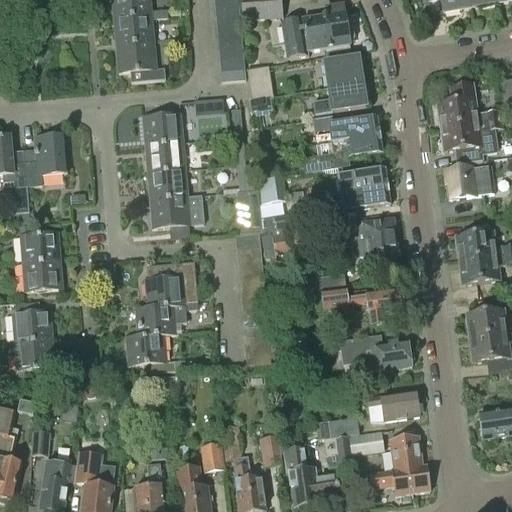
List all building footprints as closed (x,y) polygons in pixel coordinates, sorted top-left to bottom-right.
[(110,0),(113,22),(150,19),(150,16),(148,0),(110,0)] [(279,0),(239,0),(240,12),(280,9),(279,0)] [(427,0),(428,6),(440,4),(443,17),(469,13),(467,0),(427,0)] [(467,0),(469,13),(496,8),(494,0),(467,0)] [(511,0),(494,0),(496,8),(511,5),(511,0)] [(237,1),(213,3),(214,15),(238,13),(237,1)] [(326,20),(318,21),(323,48),(327,47),(328,53),(348,49),(348,45),(351,44),(353,41),(352,35),(349,33),(346,33),(342,8),(340,8),(340,9),(324,12),(326,20)] [(280,9),(240,12),(242,25),(281,22),(280,9)] [(238,13),(214,15),(215,27),(239,25),(238,13)] [(150,19),(113,22),(115,50),(153,47),(151,24),(167,23),(166,14),(150,16),(150,19)] [(302,22),(280,26),(286,64),(308,60),(307,56),(328,53),(327,47),(323,48),(318,21),(302,24),(302,22)] [(239,25),(215,27),(216,38),(240,36),(239,25)] [(240,36),(216,38),(217,51),(241,48),(240,36)] [(153,47),(115,50),(117,78),(129,76),(130,87),(164,84),(163,73),(155,74),(153,47)] [(241,48),(217,51),(218,63),(242,60),(241,48)] [(242,60),(218,63),(219,74),(243,72),(242,60)] [(358,63),(324,68),(328,92),(362,87),(361,83),(364,81),(363,77),(360,76),(358,63)] [(245,74),(250,103),(250,104),(269,101),(272,101),(267,71),(245,74)] [(243,72),(219,74),(220,87),(244,84),(243,72)] [(511,85),(501,87),(505,115),(511,114),(511,85)] [(329,104),(312,107),(314,119),(366,111),(364,98),(367,96),(366,92),(362,91),(362,87),(328,92),(329,104)] [(453,107),(438,109),(441,133),(477,128),(486,127),(501,125),(499,116),(475,119),(471,90),(451,93),(453,107)] [(196,119),(225,114),(222,99),(193,105),(196,119)] [(271,113),(269,101),(250,104),(250,103),(248,103),(250,117),(271,113)] [(239,114),(227,115),(229,143),(234,143),(242,142),(239,114)] [(180,120),(142,123),(144,151),(182,147),(180,120)] [(340,120),(311,124),(313,137),(328,135),(330,148),(379,140),(376,122),(342,128),(340,120)] [(501,125),(486,127),(487,135),(502,133),(501,125)] [(477,128),(441,133),(445,156),(480,151),(477,128)] [(10,140),(0,140),(0,187),(6,187),(5,185),(12,184),(13,192),(26,191),(23,155),(11,156),(10,140)] [(34,154),(23,155),(26,191),(42,190),(41,180),(64,178),(61,140),(33,142),(34,154)] [(332,159),(302,163),(304,178),(338,173),(337,164),(382,157),(379,140),(330,148),(332,159)] [(242,142),(234,143),(236,170),(244,169),(242,142)] [(182,147),(144,151),(147,178),(185,175),(182,147)] [(269,149),(254,150),(255,160),(270,159),(269,149)] [(270,159),(255,160),(257,180),(272,178),(270,159)] [(244,169),(236,170),(239,197),(247,197),(244,169)] [(490,171),(445,177),(449,204),(494,199),(490,171)] [(384,174),(334,182),(337,199),(339,199),(387,192),(384,174)] [(185,175),(147,178),(149,206),(187,202),(185,175)] [(281,181),(257,184),(260,209),(272,207),(272,206),(284,205),(281,181)] [(387,192),(339,199),(342,216),(390,209),(387,192)] [(257,196),(247,197),(239,197),(236,198),(240,240),(261,238),(257,196)] [(72,208),(84,207),(83,199),(71,200),(72,208)] [(187,202),(149,206),(152,233),(203,229),(200,201),(187,202)] [(276,236),(298,232),(303,231),(301,217),(274,221),(274,223),(276,236)] [(363,230),(355,231),(359,261),(367,259),(369,274),(397,271),(395,253),(394,253),(391,226),(363,230)] [(298,232),(271,236),(274,257),(301,253),(298,232)] [(491,237),(457,242),(460,266),(495,261),(491,237)] [(57,238),(19,241),(21,268),(59,265),(57,238)] [(259,239),(235,241),(236,252),(260,250),(259,239)] [(511,249),(501,251),(503,260),(511,258),(511,249)] [(260,250),(236,252),(237,264),(261,262),(260,250)] [(511,258),(503,260),(504,268),(511,267),(511,258)] [(495,261),(460,266),(463,289),(498,284),(495,261)] [(261,262),(237,264),(238,276),(262,274),(261,262)] [(59,265),(21,268),(23,296),(61,294),(59,265)] [(144,286),(146,313),(146,314),(172,311),(173,312),(184,311),(184,307),(182,282),(190,282),(189,273),(173,275),(174,283),(144,286)] [(262,274),(238,276),(239,288),(263,286),(262,274)] [(343,278),(292,286),(294,300),(321,295),(321,296),(345,293),(343,278)] [(263,286),(239,288),(240,300),(264,298),(263,286)] [(345,293),(321,296),(323,312),(367,306),(369,323),(370,322),(371,331),(386,329),(385,320),(404,318),(400,292),(366,297),(366,298),(346,300),(345,293)] [(264,298),(240,300),(241,312),(265,310),(264,298)] [(134,314),(136,341),(136,342),(163,339),(163,340),(175,339),(174,328),(186,327),(185,315),(197,314),(196,306),(184,307),(184,311),(173,312),(172,311),(146,314),(146,313),(134,314)] [(265,310),(241,312),(242,324),(266,322),(265,310)] [(502,314),(467,319),(471,343),(506,338),(502,314)] [(49,317),(12,319),(14,347),(52,344),(49,317)] [(266,322),(242,324),(243,336),(267,334),(266,322)] [(267,334),(243,336),(244,348),(268,346),(267,334)] [(511,337),(506,338),(471,343),(474,367),(509,362),(507,348),(511,347),(511,337)] [(136,341),(124,342),(127,370),(157,368),(158,376),(174,374),(174,366),(165,367),(163,340),(163,339),(136,342),(136,341)] [(380,340),(339,346),(343,369),(364,366),(365,377),(411,371),(407,345),(381,348),(380,340)] [(52,344),(14,347),(16,375),(54,372),(52,344)] [(268,346),(244,348),(245,360),(269,358),(268,346)] [(269,358),(245,360),(246,373),(270,371),(269,358)] [(99,398),(98,391),(92,387),(85,388),(81,394),(82,401),(88,405),(95,404),(99,398)] [(380,401),(366,403),(369,425),(383,426),(418,421),(414,396),(379,400),(380,401)] [(18,402),(15,414),(30,418),(33,406),(18,402)] [(511,412),(479,417),(482,441),(486,444),(511,439),(511,412)] [(0,503),(11,506),(20,470),(8,467),(13,443),(7,441),(13,417),(0,413),(0,503)] [(355,422),(317,427),(319,444),(335,442),(348,440),(357,439),(355,422)] [(237,430),(220,432),(223,465),(240,464),(237,430)] [(33,436),(31,460),(47,461),(49,437),(33,436)] [(379,437),(348,442),(351,461),(382,456),(379,437)] [(276,440),(257,443),(261,472),(280,469),(276,440)] [(348,440),(335,442),(339,470),(352,468),(351,461),(348,442),(348,440)] [(417,442),(389,446),(393,475),(422,471),(421,471),(417,442)] [(166,443),(150,444),(152,464),(168,463),(166,443)] [(219,449),(199,451),(202,477),(223,475),(219,449)] [(303,454),(283,457),(286,479),(288,479),(293,511),(319,508),(314,474),(303,476),(302,468),(305,468),(303,454)] [(74,482),(73,488),(85,489),(82,511),(108,511),(111,492),(97,490),(100,460),(77,457),(75,471),(74,471),(74,482)] [(45,466),(38,511),(63,511),(68,487),(73,488),(74,482),(74,471),(45,466)] [(149,492),(134,493),(135,511),(163,511),(161,491),(160,491),(159,469),(147,470),(149,492)] [(236,485),(234,486),(237,511),(264,511),(260,482),(249,483),(247,470),(234,472),(236,485)] [(369,480),(352,482),(354,495),(369,493),(371,511),(388,509),(387,502),(393,502),(393,501),(429,496),(425,470),(421,471),(422,471),(393,475),(391,475),(391,476),(369,479),(369,480)] [(198,472),(173,476),(175,497),(179,496),(181,511),(209,511),(206,491),(201,492),(198,472)]
